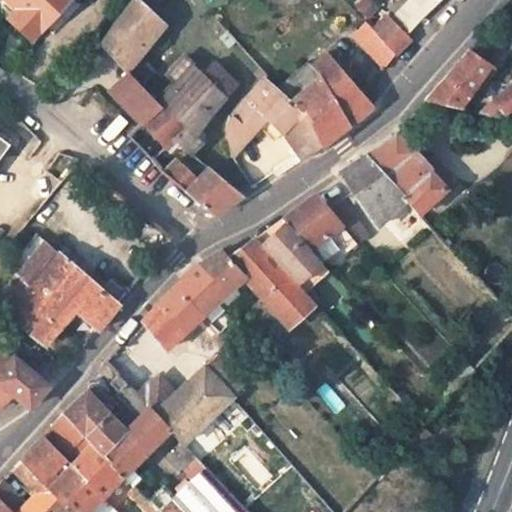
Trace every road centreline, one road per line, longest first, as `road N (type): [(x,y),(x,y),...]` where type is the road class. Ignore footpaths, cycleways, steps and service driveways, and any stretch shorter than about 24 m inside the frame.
road 1 (unclassified): [(475,0),(383,121),(189,246)]
road 2 (unclassified): [(189,246),(0,450)]
road 3 (residential): [(0,84),(146,199),(189,246)]
